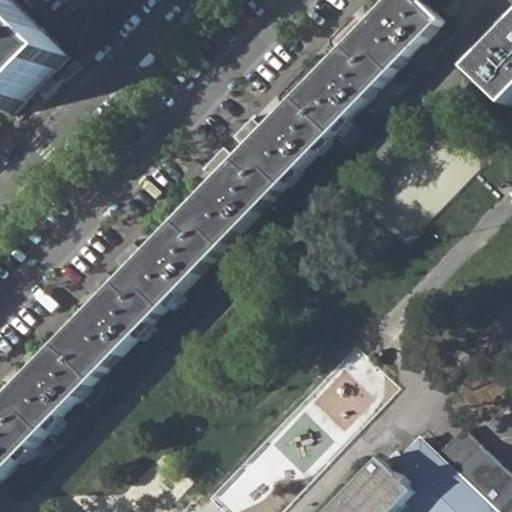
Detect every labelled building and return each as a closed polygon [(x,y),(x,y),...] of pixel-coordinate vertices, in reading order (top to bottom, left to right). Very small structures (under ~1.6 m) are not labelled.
[(0,0),(0,99),(17,116),(75,56),(16,0),(0,0)] [(0,488),(446,26),(418,0),(397,0),(0,412),(0,488)] [(511,24),(471,66),(511,101),(511,24)] [(261,126),(254,120),(237,138),(244,144),(261,126)] [(233,156),(225,150),(208,167),(215,174),(233,156)] [(142,251),(135,243),(118,262),(125,269),(142,251)] [(114,280),(107,273),(90,291),(97,298),(114,280)] [(401,511),(409,504),(416,511),(511,511),(511,474),(467,431),(442,456),(426,441),(397,471),(387,461),(338,511),(401,511)]
